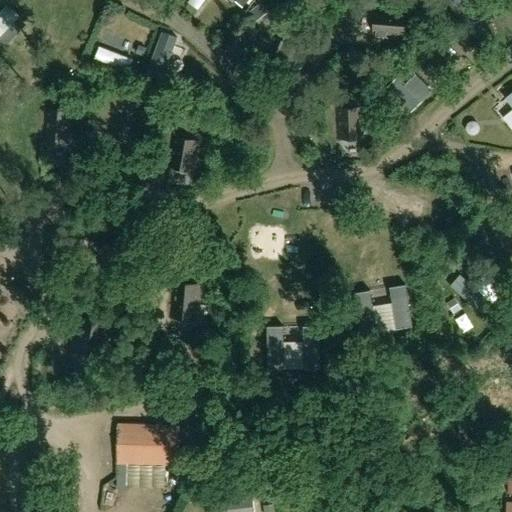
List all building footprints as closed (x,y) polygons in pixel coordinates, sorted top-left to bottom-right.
[(6,4),(0,10),(0,37),(20,17),(6,4)] [(372,35),(404,39),(407,12),(375,9),(372,35)] [(336,109),(337,140),(364,139),(363,108),(336,109)] [(45,114),(43,145),(70,147),(72,115),(45,114)] [(193,172),(199,141),(173,136),(167,167),(193,172)] [(99,257),(131,256),(131,231),(99,232),(99,257)] [(173,282),(169,319),(195,322),(199,285),(173,282)] [(353,294),(360,336),(412,328),(405,286),(353,294)] [(81,317),(74,353),(99,358),(106,322),(81,317)] [(265,328),(266,370),(319,369),(318,327),(265,328)] [(496,420),(511,414),(504,398),(489,405),(496,420)] [(116,465),(178,465),(178,425),(116,424),(116,465)]
